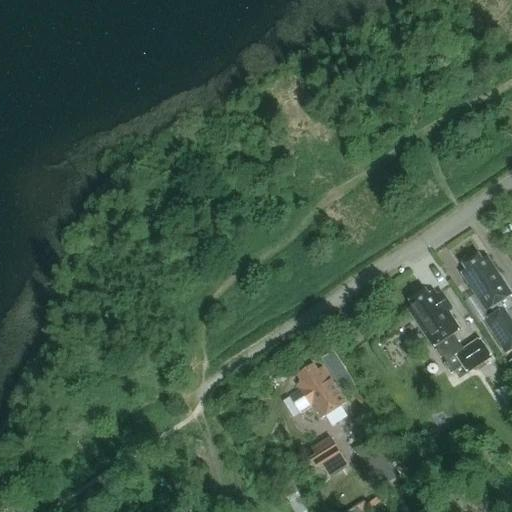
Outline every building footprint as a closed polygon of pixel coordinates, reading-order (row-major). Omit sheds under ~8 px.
[(468,272),(463,275),(487,312),(492,309),(496,315),(503,310),(505,314),(511,309),(511,301),(503,288),(505,287),(487,259),(482,263),(478,257),(464,266),(468,272)] [(453,336),(460,332),(448,313),(452,310),(442,294),(437,297),(435,293),(429,297),(425,292),(410,302),(414,308),(408,311),(434,349),(435,349),(452,375),(464,367),(468,374),(491,358),(480,341),(464,352),(453,336)] [(496,315),(483,323),(505,357),(511,352),(511,325),(505,314),(503,310),(496,315)] [(298,387),(301,391),(290,398),(301,415),(312,408),(320,421),(346,405),(323,370),(318,374),(313,367),(299,377),(303,383),(298,387)] [(352,385),(345,373),(335,380),(343,391),(352,385)] [(511,394),(507,387),(497,394),(511,416),(511,394)] [(328,480),(347,469),(329,438),(311,449),(328,480)] [(377,490),(394,479),(370,440),(353,451),(377,490)] [(292,511),(307,511),(292,483),(281,489),(292,511)]
